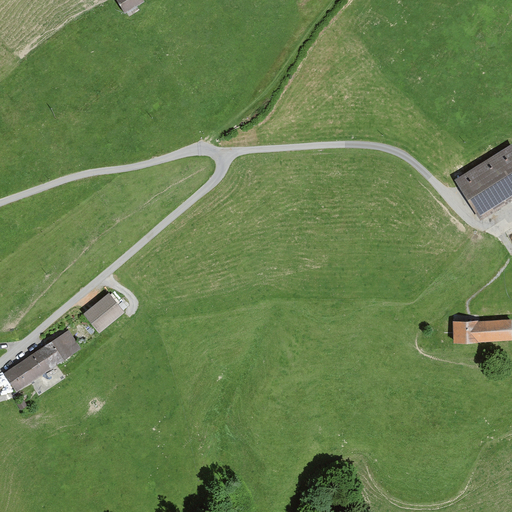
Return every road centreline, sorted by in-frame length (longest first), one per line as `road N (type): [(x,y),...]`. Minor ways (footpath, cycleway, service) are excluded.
road 1 (residential): [(0,203),(196,150),(221,157),(208,187),(0,365)]
road 2 (track): [(511,212),(476,225),(399,153),(376,146),(221,157)]
